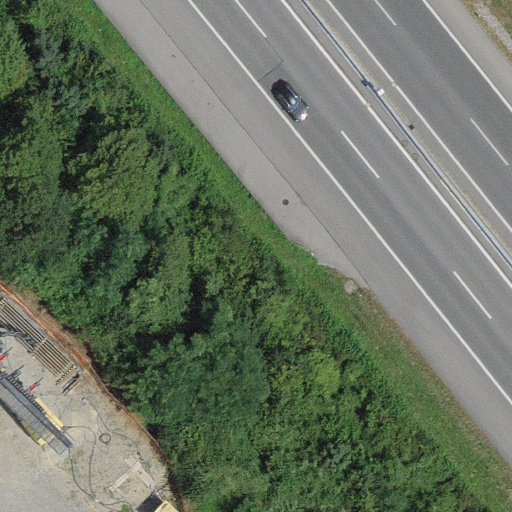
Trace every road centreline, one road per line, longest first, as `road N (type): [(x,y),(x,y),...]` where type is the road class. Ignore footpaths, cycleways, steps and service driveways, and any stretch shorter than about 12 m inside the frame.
road 1 (motorway): [(229,0),(511,351)]
road 2 (track): [(159,511),(0,343)]
road 3 (motorway): [(511,175),(371,0)]
